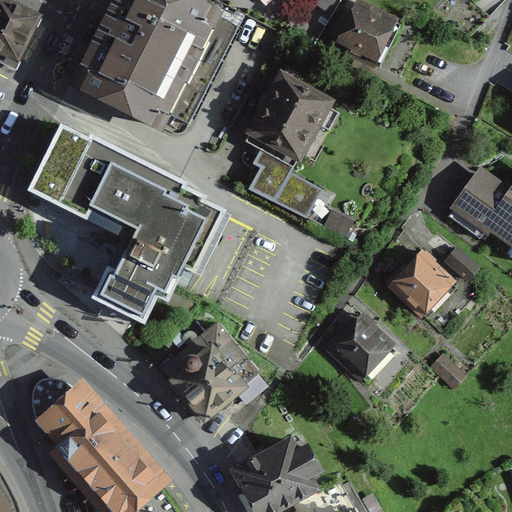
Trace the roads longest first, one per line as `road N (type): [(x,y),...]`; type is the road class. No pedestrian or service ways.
road 1 (primary): [(227,511),(144,400),(0,298)]
road 2 (unclassified): [(0,161),(72,17)]
